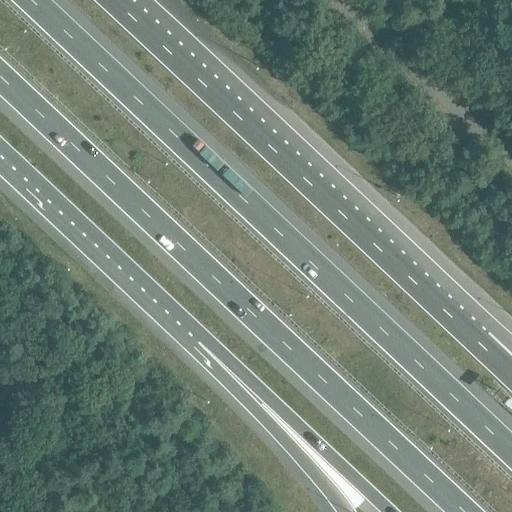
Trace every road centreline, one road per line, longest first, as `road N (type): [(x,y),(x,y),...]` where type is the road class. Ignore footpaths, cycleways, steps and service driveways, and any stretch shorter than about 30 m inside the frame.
road 1 (motorway): [(511,450),(32,0)]
road 2 (motorway): [(0,75),(465,511)]
road 3 (motorway): [(478,342),(109,0)]
road 4 (motorway): [(0,149),(199,338)]
road 5 (motorway): [(199,338),(391,511)]
road 6 (motorway): [(199,338),(234,389),(346,511)]
